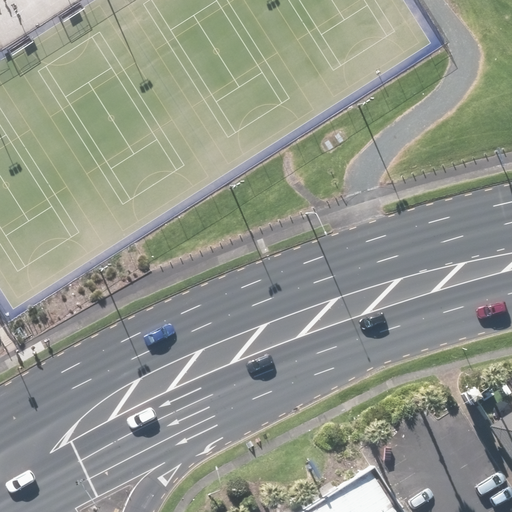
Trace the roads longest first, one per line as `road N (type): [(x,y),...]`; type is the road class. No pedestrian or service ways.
road 1 (primary): [(0,431),(220,312),(349,261),(511,219)]
road 2 (primary): [(336,347),(184,408),(1,511)]
road 3 (primary): [(336,347),(195,442),(149,486),(135,511)]
road 4 (primary): [(511,296),(336,347)]
